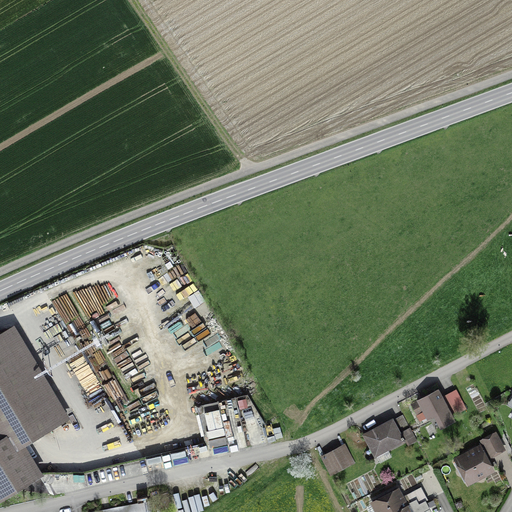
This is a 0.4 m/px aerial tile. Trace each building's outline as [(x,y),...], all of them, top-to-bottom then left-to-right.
[(12,328),(0,335),(0,441),(15,433),(21,443),(65,417),(12,328)] [(442,392),(422,401),(423,402),(429,416),(430,418),(450,409),(444,397),(442,392)] [(455,393),(444,397),(450,409),(452,414),(463,409),(455,393)] [(420,420),(429,416),(423,402),(414,406),(420,420)] [(393,420),(365,434),(376,456),(404,441),(400,434),(393,420)] [(408,430),(400,434),(404,441),(411,438),(408,430)] [(0,496),(39,475),(21,443),(15,433),(0,441),(0,496)] [(484,442),(492,457),(502,452),(494,437),(484,442)] [(345,447),(322,458),(332,477),(354,466),(345,447)] [(490,471),(479,450),(456,462),(466,483),(490,471)] [(420,487),(407,494),(412,502),(417,499),(419,503),(425,500),(427,499),(420,487)] [(398,490),(373,503),(377,511),(400,511),(407,509),(398,490)] [(422,511),(429,509),(425,500),(419,503),(417,499),(412,502),(409,503),(413,511),(422,511)] [(149,511),(148,502),(93,511),(149,511)]
